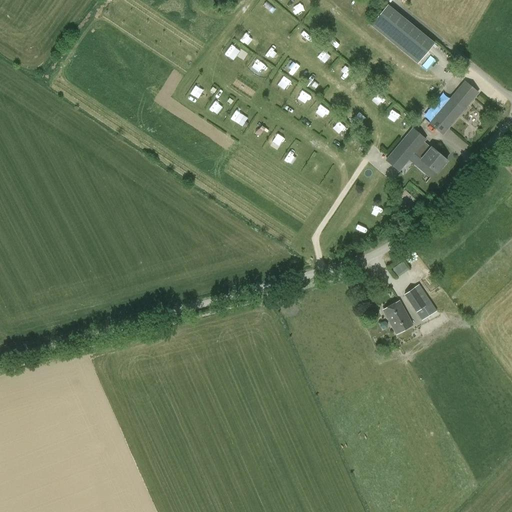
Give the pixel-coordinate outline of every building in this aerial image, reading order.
[(370,26),(417,64),(434,43),(387,5),(370,26)] [(464,82),(429,124),(443,135),(477,95),(464,82)] [(414,155),(425,164),(421,169),(430,178),(435,172),(437,174),(447,162),(431,149),(424,143),(425,141),(411,130),(385,162),(399,173),(414,155)] [(392,268),(397,275),(408,268),(403,261),(392,268)] [(418,285),(403,295),(421,321),(436,311),(418,285)] [(363,310),(372,306),(366,294),(355,299),(359,308),(361,306),(363,310)] [(413,326),(399,301),(382,311),(395,335),(413,326)]
